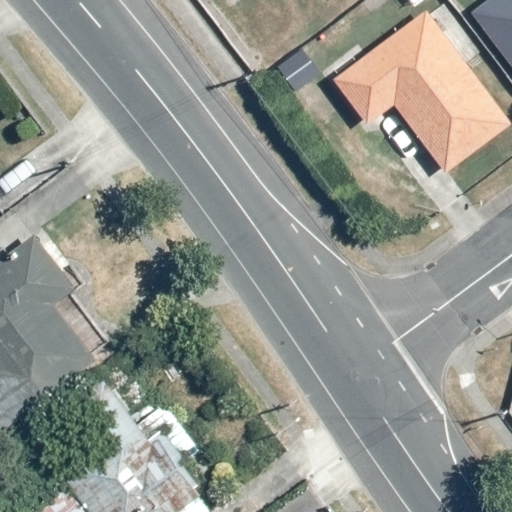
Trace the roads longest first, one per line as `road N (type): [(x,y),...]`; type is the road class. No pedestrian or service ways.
road 1 (residential): [(74,0),(229,194),(352,375)]
road 2 (residential): [(511,252),(352,375)]
road 3 (residential): [(352,375),(446,511)]
